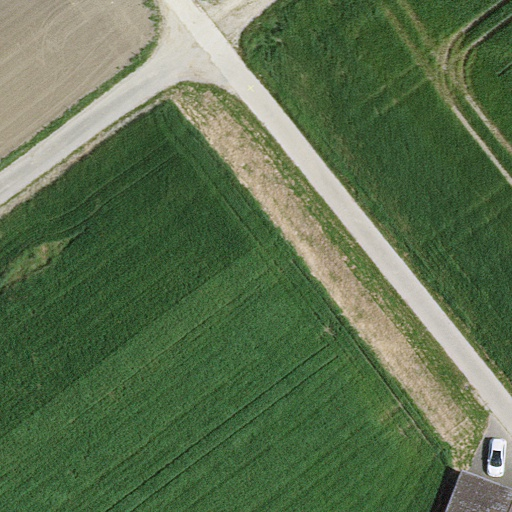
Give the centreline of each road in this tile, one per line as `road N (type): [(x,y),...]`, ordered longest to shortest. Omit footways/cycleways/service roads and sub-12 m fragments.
road 1 (track): [(511,415),(209,43)]
road 2 (track): [(209,43),(0,201)]
